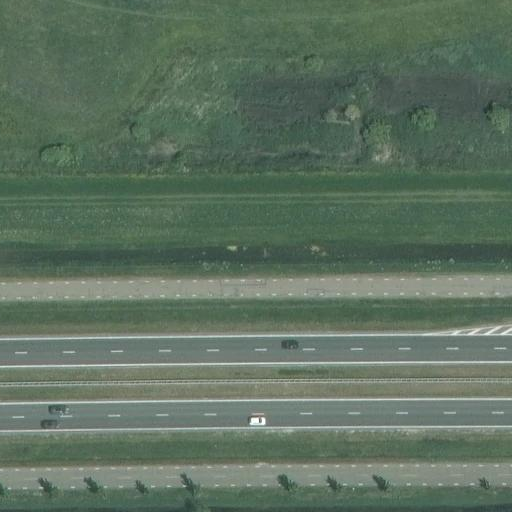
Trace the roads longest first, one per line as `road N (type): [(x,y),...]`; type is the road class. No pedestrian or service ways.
road 1 (trunk): [(0,420),(511,413)]
road 2 (trunk): [(511,349),(0,355)]
road 3 (unclassified): [(0,481),(511,475)]
road 4 (unclassified): [(0,293),(511,287)]
